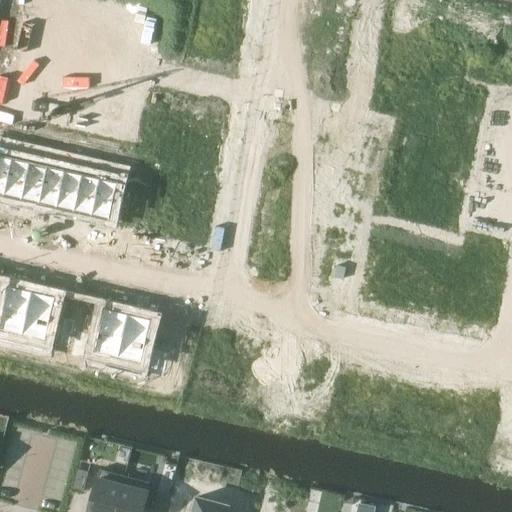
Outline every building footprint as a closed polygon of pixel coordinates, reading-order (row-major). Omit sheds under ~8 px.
[(221,0),(205,0),(202,16),(239,25),(243,5),(221,0)] [(401,0),(390,0),(386,19),(424,27),(428,6),(401,0)] [(493,0),(487,0),(480,36),(501,41),(509,4),(493,0)] [(10,3),(8,11),(19,13),(21,5),(10,3)] [(511,4),(509,4),(501,41),(511,43),(511,4)] [(468,7),(466,15),(477,17),(479,9),(468,7)] [(8,11),(7,19),(18,21),(19,13),(8,11)] [(466,15),(464,23),(476,25),(477,17),(466,15)] [(202,16),(197,36),(234,45),(239,25),(202,16)] [(386,19),(382,40),(419,48),(424,27),(386,19)] [(164,20),(162,28),(173,31),(175,23),(164,20)] [(187,56),(184,68),(208,73),(211,61),(229,66),(234,45),(197,36),(192,57),(187,56)] [(2,38),(0,46),(11,48),(13,40),(2,38)] [(382,40),(377,61),(379,61),(420,71),(420,70),(414,69),(419,48),(382,40)] [(0,46),(0,47),(0,54),(10,56),(11,48),(0,46)] [(459,49),(457,57),(468,59),(470,51),(459,49)] [(457,57),(455,65),(466,68),(468,59),(457,57)] [(377,61),(383,63),(378,83),(415,92),(420,71),(379,61),(377,61)] [(485,70),(483,81),(491,83),(493,72),(485,70)] [(493,72),(491,83),(499,85),(502,74),(493,72)] [(378,83),(373,104),(395,109),(436,119),(436,118),(410,112),(415,92),(378,83)] [(180,87),(177,99),(188,101),(183,123),(220,132),(225,110),(201,104),(204,92),(190,89),(180,87)] [(476,97),(474,105),(485,108),(487,100),(476,97)] [(373,104),(373,105),(398,111),(394,128),(432,136),(436,119),(395,109),(373,104)] [(474,105),(472,113),(483,116),(485,108),(474,105)] [(142,114),(140,122),(151,125),(153,117),(142,114)] [(13,119),(11,131),(19,132),(21,121),(13,119)] [(21,121),(19,132),(27,134),(30,123),(21,121)] [(183,123),(178,144),(215,153),(220,132),(183,123)] [(48,127),(46,139),(54,140),(57,129),(48,127)] [(394,128),(390,145),(428,154),(432,136),(394,128)] [(57,129),(54,140),(62,142),(65,131),(57,129)] [(84,135),(81,147),(89,148),(92,137),(84,135)] [(467,136),(465,144),(476,146),(478,138),(467,136)] [(92,137),(89,148),(97,150),(100,139),(92,137)] [(109,141),(107,152),(115,154),(117,143),(109,141)] [(178,144),(173,165),(210,174),(215,153),(178,144)] [(465,144),(464,152),(475,155),(476,146),(465,144)] [(390,145),(386,163),(424,171),(428,154),(390,145)] [(134,148),(133,156),(144,159),(145,151),(134,148)] [(0,154),(0,193),(5,194),(13,157),(0,154)] [(133,156),(131,164),(142,167),(144,159),(133,156)] [(13,157),(5,194),(22,198),(31,161),(13,157)] [(31,161),(22,198),(40,202),(48,165),(31,161)] [(386,163),(382,180),(420,189),(424,171),(386,163)] [(48,165),(40,202),(57,206),(66,169),(48,165)] [(173,165),(168,187),(205,195),(210,174),(173,165)] [(66,169),(57,206),(75,210),(83,173),(66,169)] [(459,171),(457,179),(468,181),(470,173),(459,171)] [(83,173),(75,210),(92,215),(101,177),(83,173)] [(101,177),(92,215),(111,219),(119,182),(101,177)] [(457,179),(456,187),(467,190),(468,181),(457,179)] [(382,180),(378,198),(416,206),(420,189),(382,180)] [(168,187),(163,208),(201,216),(205,195),(168,187)] [(125,190),(123,198),(134,201),(136,193),(125,190)] [(123,198),(121,206),(132,209),(134,201),(123,198)] [(378,198),(374,216),(391,220),(409,224),(411,225),(416,206),(378,198)] [(451,206),(449,214),(460,217),(462,208),(451,206)] [(163,208),(158,230),(176,234),(175,236),(189,239),(189,237),(195,238),(201,216),(163,208)] [(449,214),(447,222),(459,225),(460,217),(449,214)] [(382,225),(379,236),(387,238),(390,227),(382,225)] [(390,227),(387,238),(396,240),(398,228),(390,227)] [(473,232),(470,243),(478,245),(481,234),(473,232)] [(417,233),(414,244),(423,246),(425,235),(417,233)] [(481,234),(478,245),(486,247),(489,236),(481,234)] [(425,235),(423,246),(431,248),(433,236),(425,235)] [(452,241),(450,252),(458,254),(460,243),(452,241)] [(361,268),(352,306),(371,310),(379,273),(361,268)] [(379,273),(371,310),(389,314),(397,277),(379,273)] [(397,277),(389,314),(406,318),(415,281),(397,277)] [(415,281),(406,318),(424,322),(424,318),(425,317),(432,285),(415,281)] [(425,317),(424,318),(442,322),(451,285),(433,281),(432,285),(425,317)] [(0,312),(0,328),(23,334),(33,290),(9,284),(2,313),(0,312)] [(451,285),(442,322),(460,326),(468,289),(451,285)] [(468,289),(460,326),(477,330),(486,293),(468,289)] [(33,290),(23,334),(47,340),(44,349),(59,352),(64,328),(51,324),(57,296),(33,290)] [(486,293),(477,330),(496,334),(504,297),(486,293)] [(84,332),(78,357),(92,360),(95,351),(119,357),(129,312),(105,307),(98,336),(84,332)] [(129,312),(119,357),(142,362),(140,372),(154,375),(160,350),(147,347),(153,318),(129,312)] [(179,340),(173,365),(218,375),(220,366),(247,372),(253,346),(206,335),(204,346),(179,340)] [(340,386),(336,405),(358,410),(358,409),(367,372),(367,371),(345,366),(343,372),(340,372),(337,385),(340,386)] [(367,372),(358,409),(380,414),(384,415),(392,378),(389,377),(367,372)] [(392,378),(384,415),(406,420),(414,383),(392,378)] [(414,383),(406,420),(428,425),(436,388),(414,383)] [(436,388),(428,425),(432,426),(454,431),(462,394),(440,389),(436,388)] [(454,431),(453,432),(475,437),(473,447),(486,450),(491,426),(479,423),(484,398),(462,393),(462,394),(454,431)] [(324,428),(322,439),(330,441),(332,430),(324,428)] [(366,437),(364,449),(372,450),(374,439),(366,437)] [(374,439),(372,450),(380,452),(383,441),(374,439)] [(418,449),(415,460),(423,462),(426,451),(418,449)] [(426,451),(423,462),(431,464),(434,453),(426,451)] [(77,469),(72,488),(84,491),(89,472),(77,469)] [(100,469),(88,511),(115,511),(125,476),(100,469)] [(125,476),(115,511),(142,511),(150,482),(125,476)] [(159,491),(153,510),(161,511),(165,511),(170,494),(159,491)] [(197,493),(191,511),(227,511),(230,502),(197,493)]
